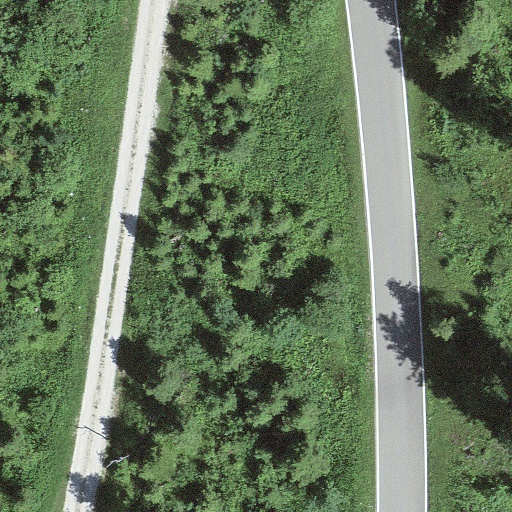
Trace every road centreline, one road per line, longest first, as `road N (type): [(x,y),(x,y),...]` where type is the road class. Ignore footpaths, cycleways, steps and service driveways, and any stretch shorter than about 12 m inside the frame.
road 1 (track): [(69,511),(142,0)]
road 2 (tertiary): [(400,511),(396,296),(369,0)]
